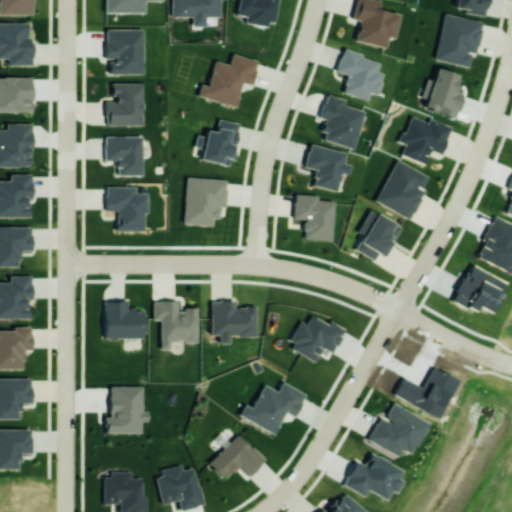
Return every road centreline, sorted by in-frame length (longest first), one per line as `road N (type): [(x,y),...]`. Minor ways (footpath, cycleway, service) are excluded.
road 1 (residential): [(67,0),(66,511)]
road 2 (residential): [(397,309),(329,277),(280,266),(66,263)]
road 3 (residential): [(253,263),(269,141),(316,0)]
road 4 (residential): [(258,511),(305,466),(397,309)]
road 5 (residential): [(511,56),(469,175),(435,242)]
